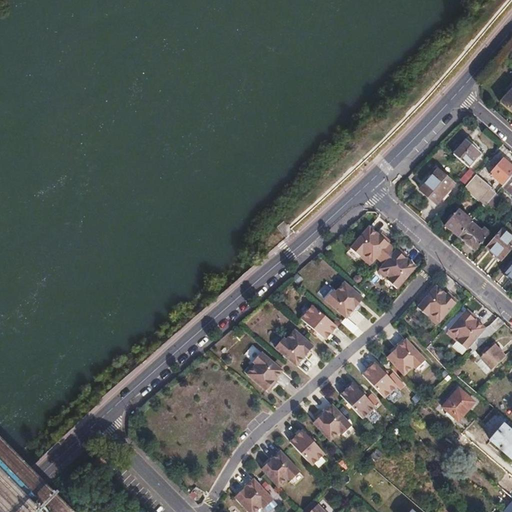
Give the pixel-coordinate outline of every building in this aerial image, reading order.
[(511,103),(511,101),(505,95),(499,102),(506,109),(511,103)] [(465,141),(453,155),(467,168),(479,153),(465,141)] [(511,175),(511,167),(503,160),(490,175),(503,186),(511,175)] [(438,171),(420,191),(435,204),(453,185),(438,171)] [(475,175),(463,189),(484,207),(486,205),(495,195),(495,194),(490,190),(491,189),(475,175)] [(511,175),(503,186),(511,194),(511,175)] [(495,195),(486,205),(490,208),(499,198),(495,195)] [(445,226),(458,237),(471,222),(474,219),(469,215),(467,217),(458,210),(445,226)] [(471,222),(458,237),(474,251),(490,233),(483,228),(481,231),(471,222)] [(378,235),(368,226),(350,248),(359,256),(369,265),(381,252),(385,256),(393,247),(388,243),(390,241),(383,236),(381,238),(380,240),(376,237),(378,235)] [(511,238),(501,229),(486,247),(500,260),(511,245),(511,238)] [(406,255),(399,250),(397,251),(393,247),(385,256),(390,260),(379,273),(389,281),(399,290),(417,268),(407,260),(406,262),(402,259),(404,257),(406,255)] [(511,264),(502,276),(511,283),(511,264)] [(324,300),(346,319),(363,299),(344,283),(335,293),(333,290),(324,300)] [(450,294),(448,295),(447,297),(443,295),(445,293),(435,284),(417,306),(436,323),(457,299),(450,294)] [(304,316),(301,319),(325,340),(337,327),(312,306),(310,308),(304,316)] [(473,313),(466,307),(446,331),(456,339),(466,348),(484,326),(474,318),(473,320),(469,317),(471,315),(473,313)] [(497,317),(490,325),(495,331),(504,323),(497,317)] [(275,348),(296,366),(313,346),(294,330),(286,340),(283,338),(275,348)] [(405,338),(386,356),(403,374),(412,366),(415,368),(424,359),(405,338)] [(494,344),(479,358),(491,370),(505,356),(494,344)] [(253,362),(244,372),(268,392),(273,386),(271,384),(269,383),(272,379),(274,381),(283,371),(261,352),(253,362)] [(375,363),(362,375),(384,398),(386,396),(393,390),(397,386),(375,363)] [(353,383),(340,395),(362,419),(364,417),(371,410),(375,407),(353,383)] [(459,390),(443,408),(457,420),(472,402),(459,390)] [(424,397),(421,394),(416,398),(420,403),(423,400),(425,398),(424,397)] [(332,404),(312,422),(329,440),(339,431),(341,434),(351,425),(332,404)] [(498,411),(482,427),(484,429),(496,434),(493,437),(490,441),(511,459),(511,433),(503,426),(508,420),(498,411)] [(302,429),(289,441),(311,465),(313,463),(324,453),(302,429)] [(370,457),(378,461),(382,453),(374,449),(370,457)] [(280,451),(261,468),(278,487),(287,478),(290,480),(299,472),(280,451)] [(348,460),(344,464),(348,469),(353,465),(348,460)] [(144,501),(154,490),(136,474),(127,484),(144,501)] [(511,479),(507,475),(498,486),(510,496),(511,497),(511,490),(511,491),(511,490),(511,479)] [(259,484),(254,479),(234,497),(248,511),(254,511),(261,506),(263,509),(273,500),(264,491),(259,484)] [(264,480),(259,484),(264,491),(269,486),(264,480)] [(302,511),(310,511),(316,506),(312,503),(305,510),(302,511)]
